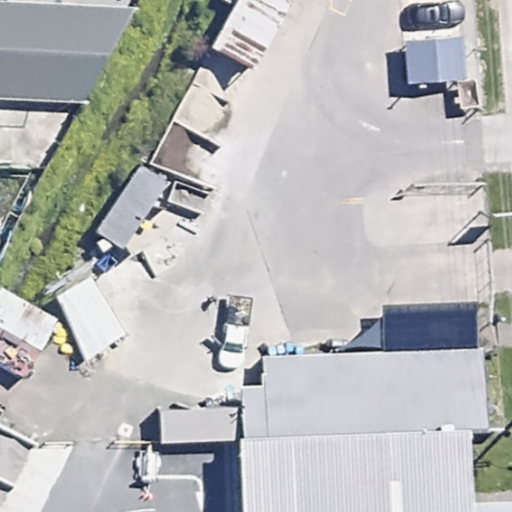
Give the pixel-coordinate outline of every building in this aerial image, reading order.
[(296,1),(293,0),(236,0),(207,50),(252,77),(296,1)] [(456,0),(402,0),(406,89),(461,86),(456,0)] [(0,12),(0,167),(44,170),(117,20),(0,12)] [(146,219),(106,194),(76,239),(116,265),(146,219)] [(54,326),(0,294),(0,336),(37,357),(54,326)] [(238,414),(241,511),(468,511),(466,432),(478,431),(473,317),(380,320),(381,356),(248,361),(250,414),(238,414)]
